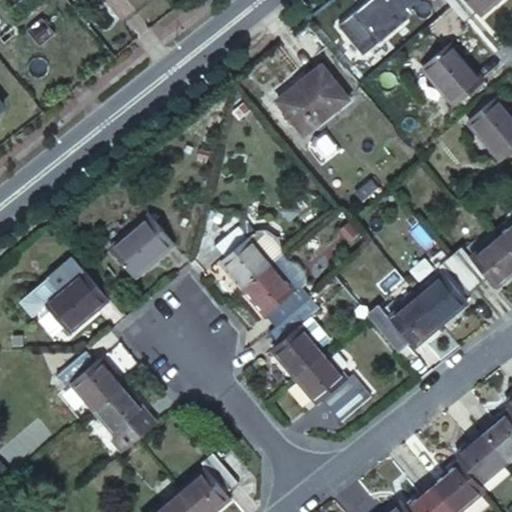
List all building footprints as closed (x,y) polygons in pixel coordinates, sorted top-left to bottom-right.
[(365,0),(338,24),(364,53),(414,9),(409,4),(414,0),(365,0)] [(437,0),(432,4),(457,33),(470,21),(473,25),(499,3),(496,0),(437,0)] [(435,50),(407,74),(438,112),(467,87),(435,50)] [(342,103),(313,69),(277,98),(306,132),(342,103)] [(480,103),(453,127),(483,163),(511,140),(480,103)] [(511,214),(508,218),(511,223),(511,224),(485,246),(509,276),(511,274),(511,214)] [(170,251),(148,223),(109,255),(132,283),(170,251)] [(218,266),(239,293),(269,268),(248,242),(254,236),(244,224),(214,249),(223,262),(218,266)] [(432,265),(449,286),(457,295),(470,284),(483,297),(509,276),(485,246),(458,268),(446,253),(432,265)] [(420,274),(425,282),(399,303),(410,316),(423,332),(451,310),(446,304),(457,295),(449,286),(432,265),(420,274)] [(239,293),(262,320),(268,314),(278,326),(309,302),(298,288),(290,295),(269,268),(239,293)] [(80,277),(40,310),(26,322),(39,337),(53,326),(63,339),(103,306),(80,277)] [(319,315),(309,302),(278,326),(289,339),(269,355),(292,383),(321,359),(318,356),(298,332),(309,323),(319,315)] [(410,316),(399,303),(374,324),(368,320),(357,330),(382,360),(394,350),(397,352),(423,332),(410,316)] [(298,332),(318,356),(328,347),(309,323),(298,332)] [(64,388),(69,384),(91,412),(105,400),(121,387),(99,360),(92,364),(83,353),(79,354),(53,375),(64,388)] [(292,383),(314,410),(319,405),(329,416),(358,393),(349,382),(343,386),(321,359),(292,383)] [(105,400),(91,412),(111,437),(108,442),(119,456),(134,444),(148,433),(136,418),(142,413),(121,387),(105,400)] [(367,405),(358,393),(329,416),(339,428),(367,405)] [(511,453),(511,405),(489,425),(511,453)] [(487,475),(511,453),(489,425),(463,447),(467,451),(475,460),(487,475)] [(467,451),(441,474),(466,503),(492,481),(487,475),(475,460),(467,451)] [(195,464),(200,474),(175,494),(189,511),(210,511),(225,501),(221,496),(233,485),(208,455),(195,464)] [(441,474),(415,495),(426,509),(429,511),(454,511),(466,503),(441,474)] [(381,511),(429,511),(426,509),(415,495),(409,488),(381,511)] [(189,511),(175,494),(152,511),(189,511)]
